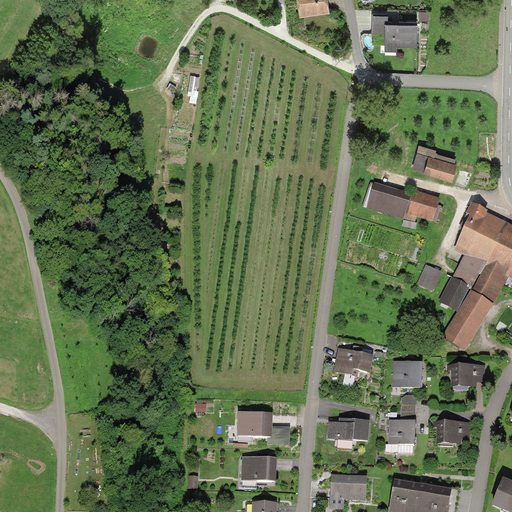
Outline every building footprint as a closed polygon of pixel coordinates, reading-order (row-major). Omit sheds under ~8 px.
[(296,0),(298,17),(325,15),(323,0),(296,0)] [(385,18),(371,18),(370,34),(384,35),(383,52),(394,52),(395,48),(414,49),(414,27),(385,26),(385,18)] [(425,160),(430,161),(433,152),(418,148),(415,157),(425,160)] [(421,174),(425,160),(415,157),(411,171),(421,174)] [(425,160),(421,174),(448,182),(452,167),(430,161),(425,160)] [(407,200),(371,188),(364,210),(400,222),(402,216),(407,200)] [(407,200),(402,216),(430,225),(436,204),(409,195),(407,200)] [(469,218),(455,250),(465,254),(484,263),(487,264),(506,224),(484,214),(486,211),(471,204),(465,216),(469,218)] [(511,226),(506,224),(487,264),(506,273),(511,276),(511,226)] [(470,289),(484,263),(465,254),(451,278),(467,287),(470,289)] [(487,264),(470,293),(489,304),(506,273),(487,264)] [(425,269),(416,287),(429,293),(438,275),(425,269)] [(455,310),(467,287),(451,278),(439,301),(455,310)] [(470,293),(443,337),(464,350),(491,305),(489,304),(470,293)] [(368,358),(338,352),(334,374),(364,380),(368,358)] [(392,361),(392,387),(423,387),(423,361),(392,361)] [(482,365),(451,365),(450,389),(470,389),(470,379),(482,379),(482,365)] [(402,398),(401,419),(416,419),(417,396),(407,395),(402,398)] [(239,416),(237,439),(267,441),(267,431),(268,418),(239,416)] [(401,419),(390,419),(389,443),(416,444),(416,419),(401,419)] [(438,421),(437,443),(463,444),(463,440),(470,441),(470,422),(438,421)] [(366,425),(327,422),(325,444),(364,447),(366,425)] [(287,432),(267,431),(267,441),(266,446),(286,447),(287,432)] [(243,458),(241,480),(276,482),(278,460),(243,458)] [(446,511),(450,487),(394,478),(388,511),(446,511)] [(511,511),(511,482),(505,480),(493,508),(504,511),(511,511)] [(362,482),(330,481),(329,510),(340,511),(340,504),(361,505),(362,482)] [(253,501),(252,511),(276,511),(277,502),(253,501)]
